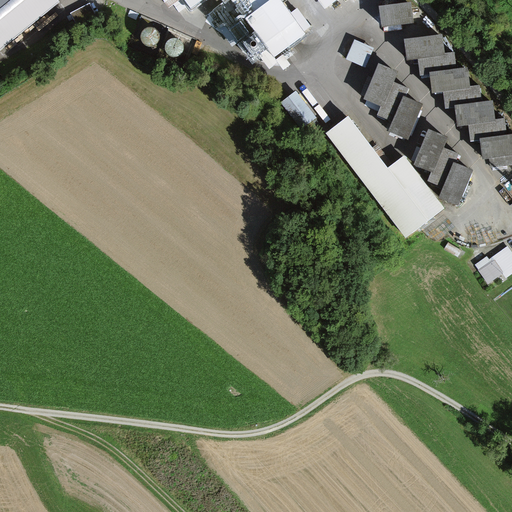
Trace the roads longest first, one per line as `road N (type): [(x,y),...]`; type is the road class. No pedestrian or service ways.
road 1 (track): [(0,409),(225,433),(278,425),(358,375),(394,373),(511,447)]
road 2 (unknown): [(359,7),(506,198)]
road 3 (track): [(3,409),(90,435),(181,511)]
road 4 (track): [(511,102),(464,37),(422,0)]
